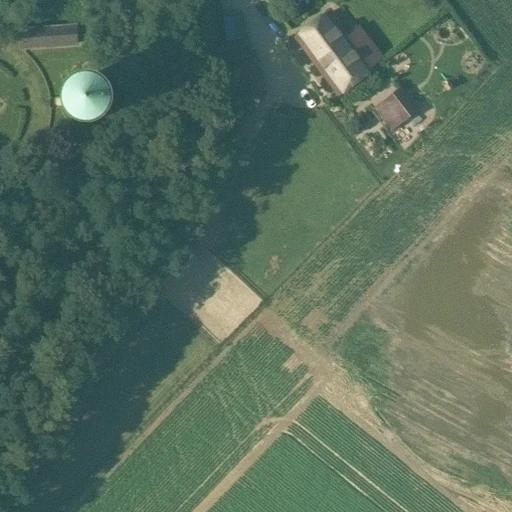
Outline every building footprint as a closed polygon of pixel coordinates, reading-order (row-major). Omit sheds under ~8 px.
[(361,31),(350,39),(330,12),(295,39),(338,96),(373,70),(384,62),(361,31)] [(20,52),(79,47),(77,25),(18,29),(20,52)] [(261,81),(256,57),(231,62),(239,99),(264,95),(261,81)] [(51,126),(53,81),(14,79),(12,124),(51,126)] [(108,99),(107,94),(106,92),(105,90),(103,88),(99,85),(96,83),(92,82),(88,82),(85,82),(81,84),(77,86),(73,91),(71,96),(70,100),(70,105),(72,110),(76,114),(80,117),(85,119),(89,120),(94,119),(99,117),(102,114),(105,111),(107,107),(108,102),(108,99)] [(418,113),(400,89),(374,110),(392,133),(418,113)]
